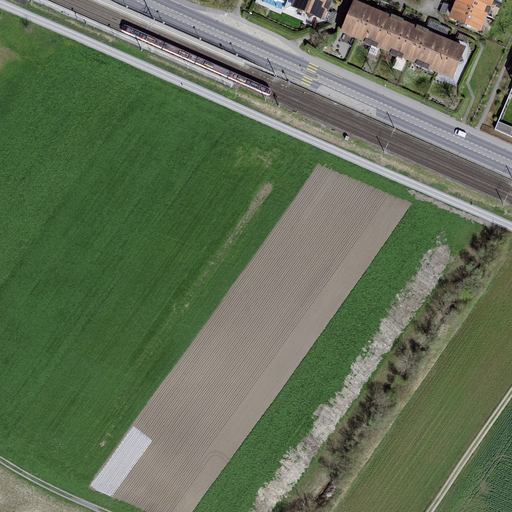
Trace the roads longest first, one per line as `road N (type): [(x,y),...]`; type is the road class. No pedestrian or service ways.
road 1 (track): [(0,2),(511,228)]
road 2 (primary): [(148,0),(511,163)]
road 3 (track): [(511,396),(433,511)]
